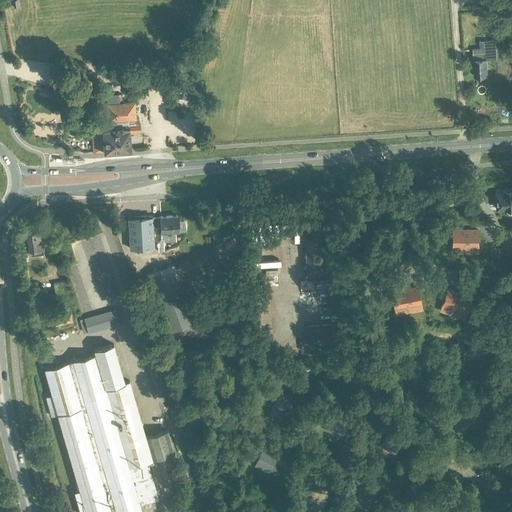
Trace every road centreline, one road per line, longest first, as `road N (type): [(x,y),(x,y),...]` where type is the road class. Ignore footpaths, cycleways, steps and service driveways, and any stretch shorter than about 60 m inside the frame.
road 1 (primary): [(176,168),(511,144)]
road 2 (primary): [(15,191),(117,183),(176,168)]
road 3 (primary): [(176,168),(15,170)]
